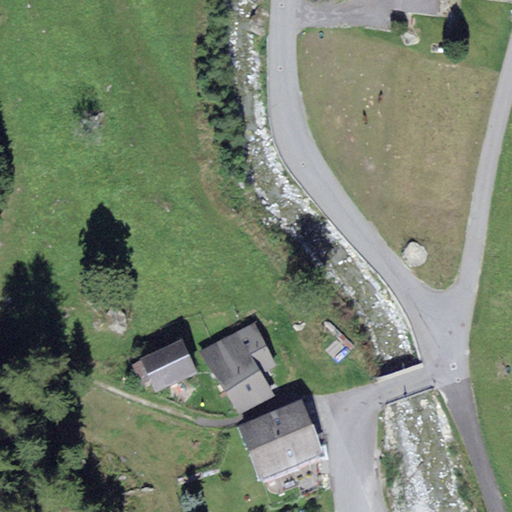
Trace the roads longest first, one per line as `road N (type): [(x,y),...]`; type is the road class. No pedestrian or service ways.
road 1 (unclassified): [(285,0),(285,103),(294,139),(454,366)]
road 2 (track): [(368,402),(294,397),(242,421),(195,418),(51,362),(0,328)]
road 3 (residential): [(454,366),(511,81)]
road 4 (residential): [(356,511),(368,402),(454,366)]
road 5 (unclassified): [(454,366),(496,511)]
